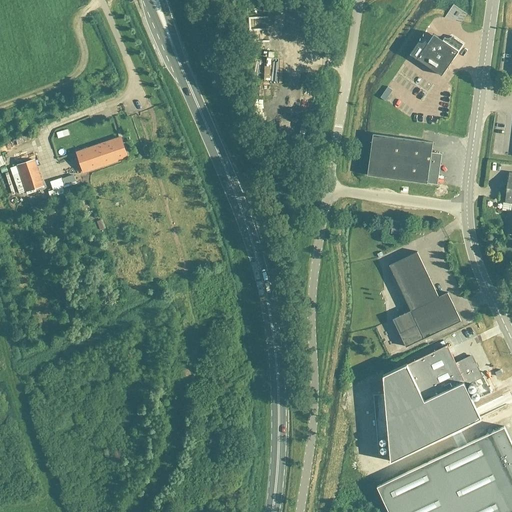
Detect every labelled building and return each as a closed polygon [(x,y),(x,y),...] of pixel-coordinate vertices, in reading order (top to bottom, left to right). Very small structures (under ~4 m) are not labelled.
[(263,12),(282,11),(281,0),(263,1),(263,12)] [(462,45),(451,37),(451,38),(450,38),(449,39),(448,39),(447,39),(446,39),(445,39),(444,38),(442,41),(433,34),(427,43),(425,42),(424,43),(423,43),(423,44),(422,44),(421,44),(420,44),(419,44),(418,44),(417,43),(410,55),(441,76),(462,45)] [(436,155),(431,154),(432,143),(372,135),(367,176),(427,184),(437,185),(438,175),(436,172),(438,157),(436,155)] [(124,150),(122,150),(118,139),(76,153),(76,154),(83,173),(127,158),(124,150)] [(16,166),(25,193),(41,188),(32,161),(25,163),(16,166)] [(401,223),(392,222),(390,234),(400,235),(401,223)] [(389,266),(410,311),(392,319),(406,347),(461,321),(447,293),(438,297),(417,252),(389,266)] [(407,365),(424,401),(452,388),(453,392),(465,386),(480,379),(481,376),(472,357),(470,356),(455,363),(447,345),(407,365)] [(402,361),(383,370),(388,381),(407,372),(402,361)] [(375,365),(369,368),(371,373),(377,370),(375,365)] [(389,481),(377,487),(388,511),(510,511),(511,511),(511,444),(504,427),(389,481)]
